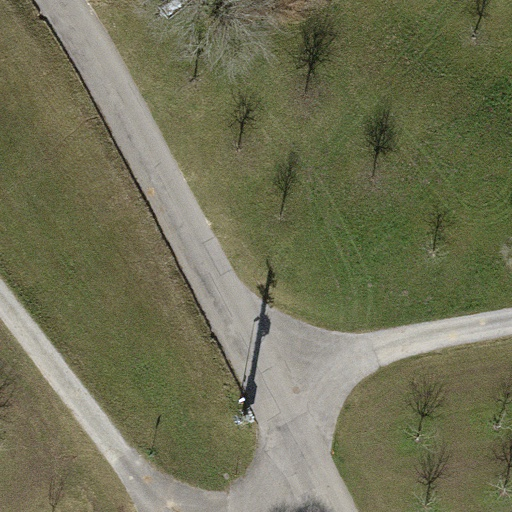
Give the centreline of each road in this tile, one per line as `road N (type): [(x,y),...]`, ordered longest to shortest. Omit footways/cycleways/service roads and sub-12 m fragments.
road 1 (residential): [(54,0),(111,87),(331,511)]
road 2 (track): [(0,298),(167,511)]
road 3 (track): [(271,391),(377,347),(511,323)]
